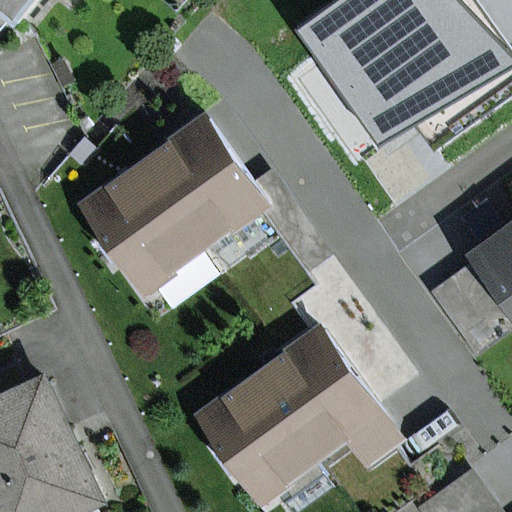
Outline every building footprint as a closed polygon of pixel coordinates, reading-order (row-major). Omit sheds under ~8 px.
[(0,0),(0,5),(20,25),(42,0),(0,0)] [(341,0),(299,29),(374,146),(511,66),(511,62),(455,0),(341,0)] [(122,184),(91,206),(150,289),(272,203),(212,120),(181,142),(122,184)] [(87,137),(72,153),(83,164),(98,147),(87,137)] [(483,235),(503,221),(488,201),(468,216),(483,235)] [(511,294),(511,233),(483,255),(491,265),(511,294)] [(511,326),(511,294),(491,265),(442,300),(479,351),(511,326)] [(237,396),(207,418),(265,499),(387,412),(329,331),(295,355),(237,396)] [(0,369),(0,402),(33,388),(21,360),(0,369)] [(0,402),(0,511),(71,511),(102,498),(48,380),(33,388),(0,402)] [(426,511),(490,511),(466,476),(422,507),(426,511)]
